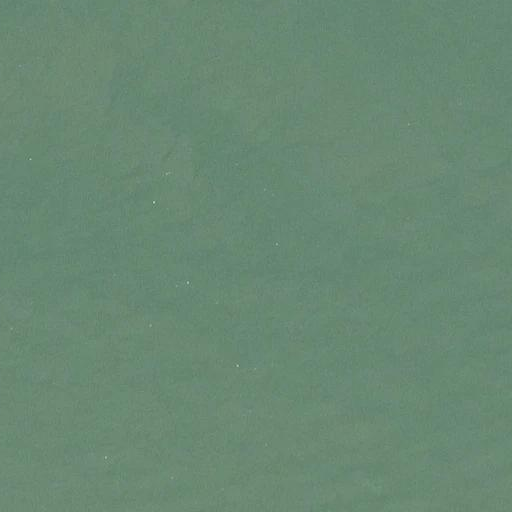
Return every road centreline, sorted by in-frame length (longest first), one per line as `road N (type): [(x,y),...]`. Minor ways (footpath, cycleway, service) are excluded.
road 1 (trunk): [(253,511),(267,0)]
road 2 (trunk): [(199,0),(185,511)]
